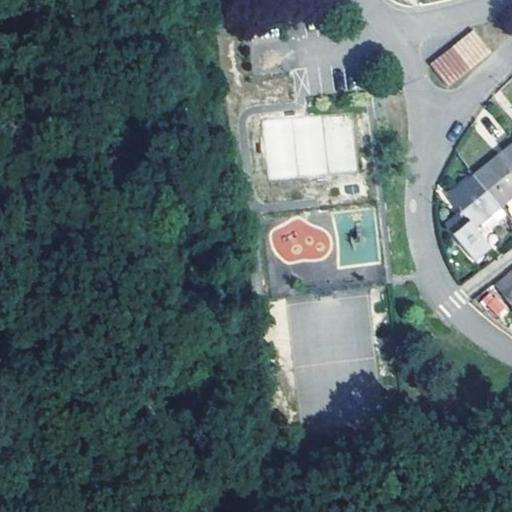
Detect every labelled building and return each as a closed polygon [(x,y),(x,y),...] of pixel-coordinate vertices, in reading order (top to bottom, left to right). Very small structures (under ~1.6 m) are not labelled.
[(475,32),(464,41),(480,62),(491,54),(475,32)] [(464,41),(453,49),(470,71),(480,62),(464,41)] [(453,49),(442,57),(459,80),(470,71),(453,49)] [(448,88),(459,80),(442,57),(431,66),(448,88)] [(262,119),(266,178),(357,172),(353,112),(262,119)] [(511,198),(511,171),(499,157),(475,177),(500,208),(511,198)] [(475,227),(500,208),(475,177),(450,198),(464,217),(449,230),(476,264),(493,250),(475,227)] [(502,296),(511,288),(511,272),(511,271),(494,287),(502,296)] [(480,299),(497,316),(508,304),(491,288),(480,299)] [(511,288),(502,296),(511,308),(511,288)]
